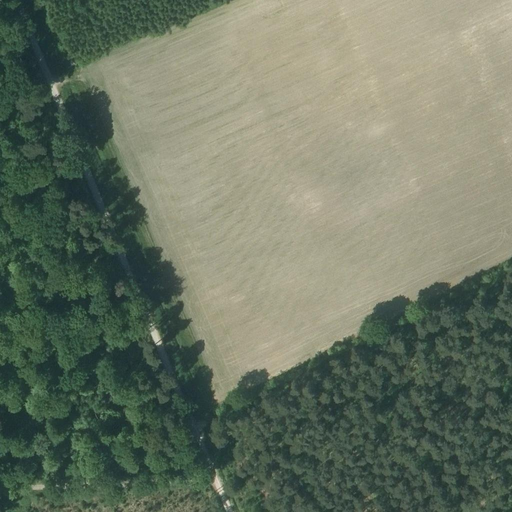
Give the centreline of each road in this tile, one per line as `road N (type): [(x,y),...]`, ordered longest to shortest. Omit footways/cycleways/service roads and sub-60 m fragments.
road 1 (track): [(19,0),(227,482)]
road 2 (track): [(0,489),(227,482)]
